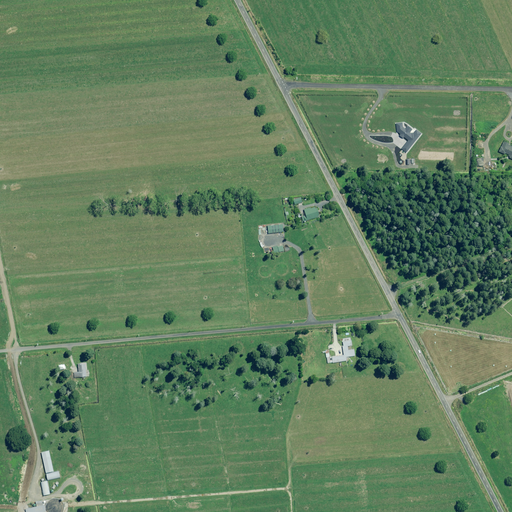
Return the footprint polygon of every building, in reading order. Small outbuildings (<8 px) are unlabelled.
[(509,143),(504,141),(499,151),(505,154),(505,153),(510,155),(509,157),(511,158),(511,145),(511,146),(508,145),(509,143)] [(320,215),(318,208),(316,209),(315,207),(305,210),(307,215),(302,217),(303,221),(318,217),(318,215),(320,215)] [(284,232),(283,224),(268,226),(269,233),(284,232)] [(344,357),(346,357),(355,356),(355,349),(348,350),(348,346),(352,346),(352,341),(343,342),(344,355),(344,357)] [(86,365),(78,365),(79,373),(75,373),(75,378),(87,377),(86,365)] [(54,471),(49,451),(42,453),(46,473),(54,471)] [(60,477),(59,471),(47,474),(48,480),(60,477)] [(50,494),(47,481),(42,482),(41,483),(44,496),(50,494)] [(46,505),(45,500),(36,502),(37,507),(26,509),(26,511),(45,511),(46,511),(45,505),(46,505)]
